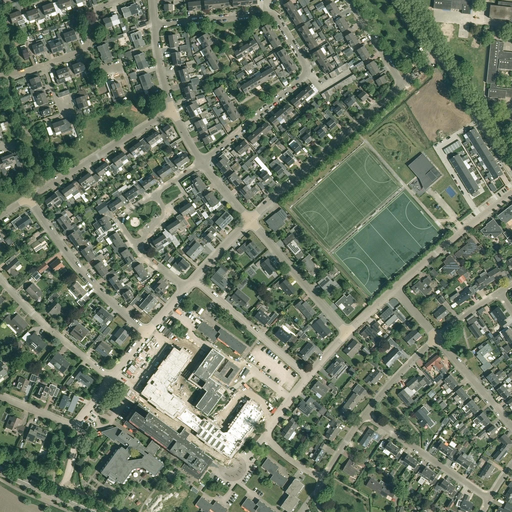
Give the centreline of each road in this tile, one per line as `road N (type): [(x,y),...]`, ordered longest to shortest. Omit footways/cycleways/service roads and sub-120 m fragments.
road 1 (residential): [(202,161),(305,72),(271,14),(207,20)]
road 2 (residential): [(249,220),(402,85)]
road 3 (residential): [(146,333),(92,281),(29,198)]
road 4 (residential): [(29,198),(172,110)]
road 5 (residential): [(489,498),(363,411)]
road 6 (residential): [(112,377),(45,327),(0,277)]
road 7 (residential): [(307,376),(194,278)]
road 8 (residential): [(346,333),(249,220)]
road 9 (residential): [(323,478),(266,432),(307,376)]
road 10 (residential): [(511,170),(439,52)]
